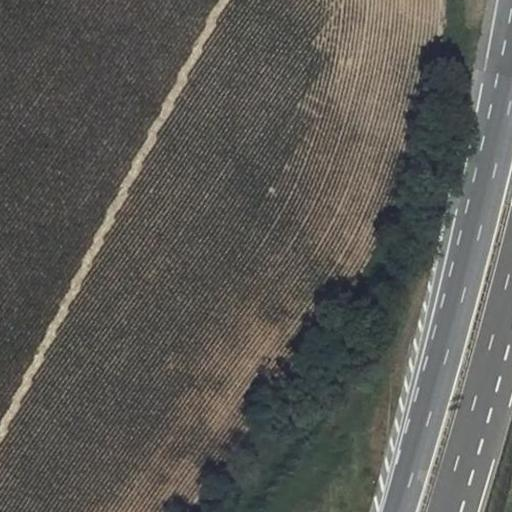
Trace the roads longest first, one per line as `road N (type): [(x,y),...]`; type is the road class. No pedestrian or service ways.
road 1 (motorway): [(511,93),(400,511)]
road 2 (trunk): [(442,511),(511,266)]
